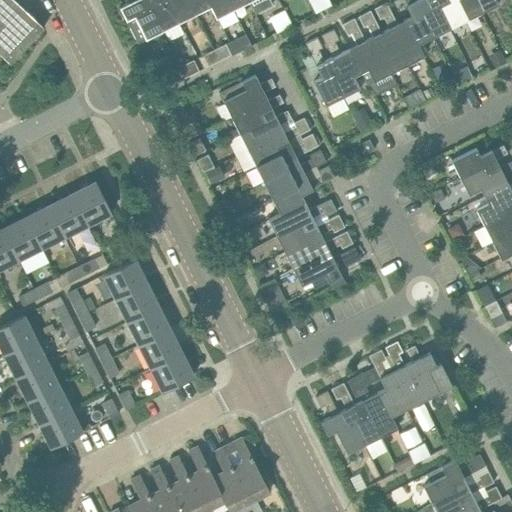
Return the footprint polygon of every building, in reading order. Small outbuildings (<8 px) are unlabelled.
[(0,0),(0,14),(13,0),(12,0),(0,0)] [(21,6),(15,2),(13,0),(0,14),(0,44),(28,14),(21,7),(21,6)] [(119,7),(126,20),(134,16),(146,39),(163,30),(151,6),(143,10),(138,0),(137,0),(127,0),(129,2),(119,7)] [(137,0),(138,0),(143,10),(151,6),(163,30),(179,22),(167,0),(163,0),(159,2),(157,0),(137,0)] [(157,0),(159,2),(163,0),(167,0),(179,22),(195,14),(187,0),(157,0)] [(187,0),(195,14),(210,6),(211,6),(208,0),(187,0)] [(208,0),(211,6),(210,6),(216,18),(233,9),(228,0),(208,0)] [(228,0),(233,9),(249,1),(248,0),(228,0)] [(248,0),(249,1),(256,14),(273,5),(269,0),(248,0)] [(311,0),(317,11),(333,4),(330,0),(311,0)] [(404,0),(406,5),(412,16),(405,20),(417,44),(418,44),(433,36),(421,12),(429,8),(424,0),(415,0),(414,0),(404,0)] [(424,0),(429,8),(421,12),(433,36),(449,28),(437,4),(445,0),(424,0)] [(445,0),(437,4),(449,28),(465,20),(455,0),(445,0)] [(455,0),(465,20),(481,12),(475,0),(455,0)] [(475,0),(481,12),(498,3),(496,0),(475,0)] [(381,32),(381,33),(387,44),(395,40),(407,64),(424,55),(418,44),(417,44),(405,20),(397,24),(386,2),(374,8),(379,19),(383,17),(389,28),(381,32)] [(365,40),(365,41),(371,53),(379,49),(391,72),(407,64),(395,40),(387,44),(381,33),(381,32),(370,10),(358,16),(363,27),(367,25),(373,36),(365,40)] [(35,19),(34,20),(28,14),(0,44),(0,53),(10,63),(43,28),(41,26),(35,19)] [(348,48),(349,50),(360,72),(367,68),(374,81),(391,72),(379,49),(371,53),(365,41),(365,40),(354,18),(342,24),(347,35),(351,33),(357,44),(348,48)] [(332,56),(333,58),(338,69),(330,73),(342,97),(360,88),(353,75),(360,72),(349,50),(348,48),(340,52),(334,41),(338,39),(333,29),(321,35),(332,57),(332,56)] [(315,65),(321,76),(313,80),(325,105),(342,97),(330,73),(338,69),(333,58),(332,56),(332,57),(324,61),(318,49),(322,47),(317,37),(305,43),(316,64),(315,65)] [(237,43),(236,46),(239,51),(250,45),(247,38),(237,43)] [(219,60),(231,54),(225,43),(214,49),(219,60)] [(219,60),(214,49),(202,55),(208,66),(219,60)] [(481,52),(470,58),(477,73),(488,68),(481,52)] [(187,76),(199,70),(193,59),(181,65),(187,76)] [(187,76),(181,65),(170,71),(176,82),(187,76)] [(255,74),(241,81),(246,89),(223,100),(231,117),(255,105),(251,97),(261,92),(263,91),(264,92),(275,86),(271,78),(259,83),(255,74)] [(263,91),(261,92),(251,97),(255,105),(231,117),(239,133),(263,121),(259,113),(272,107),(272,108),(283,102),(279,94),(268,100),(264,92),(263,91)] [(272,108),(272,107),(259,113),(263,121),(239,133),(247,149),(271,138),(267,130),(278,125),(280,124),(291,118),(287,110),(276,116),(272,108)] [(280,124),(278,125),(267,130),(271,138),(247,149),(256,166),(279,154),(275,146),(288,140),(310,129),(304,117),(293,122),(295,126),(284,132),(280,124)] [(180,127),(186,139),(197,134),(191,122),(180,127)] [(288,140),(275,146),(279,154),(256,166),(264,182),(287,170),(283,162),(296,156),(318,145),(312,133),(301,138),(303,142),(292,148),(288,140)] [(206,150),(199,138),(188,143),(194,155),(206,150)] [(358,144),(359,145),(364,155),(374,149),(369,139),(358,144)] [(491,150),(480,155),(476,147),(451,160),(459,177),(483,165),(487,173),(500,167),(499,166),(495,159),(507,153),(503,145),(492,150),(491,150)] [(296,156),(283,162),(287,170),(264,182),(272,198),(296,186),(292,178),(303,172),(304,172),(326,161),(320,149),(309,154),(311,158),(300,164),(296,156)] [(202,171),(214,166),(208,154),(196,159),(202,171)] [(483,165),(459,177),(468,194),(481,189),(484,195),(508,183),(504,175),(511,170),(511,162),(511,161),(499,166),(500,167),(487,173),(483,165)] [(304,172),(303,172),(292,178),(296,186),(272,198),(279,212),(280,214),(305,202),(301,194),(313,189),(312,188),(334,177),(328,165),(317,171),(319,175),(308,180),(304,172)] [(111,212),(96,181),(72,193),(88,224),(111,212)] [(508,183),(484,195),(488,202),(475,208),(484,225),(508,213),(504,205),(511,201),(511,191),(508,183)] [(440,188),(430,193),(435,202),(445,197),(440,188)] [(88,224),(72,193),(49,204),(64,235),(88,224)] [(305,202),(280,214),(279,212),(268,218),(276,236),(300,224),(304,231),(315,226),(317,226),(316,225),(312,217),(324,212),(326,216),(336,210),(330,198),(309,209),(305,202)] [(511,201),(504,205),(508,213),(484,225),(492,241),(511,231),(511,221),(511,201)] [(64,235),(49,204),(25,216),(41,247),(64,235)] [(317,226),(315,226),(304,231),(300,224),(276,236),(285,252),(308,240),(312,248),(323,242),(325,242),(324,241),(320,233),(332,228),(334,232),(344,226),(338,214),(316,225),(317,226)] [(41,247),(25,216),(2,228),(17,259),(41,247)] [(511,221),(511,231),(492,241),(501,258),(511,252),(511,251),(511,221)] [(2,228),(0,228),(0,267),(17,259),(2,228)] [(325,242),(323,242),(312,248),(308,240),(285,252),(293,268),(316,256),(320,264),(331,259),(333,258),(332,257),(328,249),(340,244),(342,248),(352,242),(346,230),(324,241),(325,242)] [(333,258),(331,259),(320,264),(316,256),(293,268),(301,285),(324,273),(328,281),(342,275),(337,266),(348,260),(350,264),(361,259),(354,246),(332,257),(333,258)] [(84,274),(98,267),(94,258),(79,265),(84,274)] [(145,280),(134,258),(103,274),(114,296),(145,280)] [(84,274),(79,265),(64,272),(69,282),(84,274)] [(482,277),(478,269),(467,274),(471,282),(482,277)] [(273,279),(260,285),(267,299),(280,293),(273,279)] [(40,296),(52,291),(47,280),(32,288),(37,298),(40,296)] [(158,305),(145,280),(114,296),(127,320),(158,305)] [(37,298),(32,288),(17,294),(22,305),(37,298)] [(78,314),(87,310),(80,296),(71,300),(78,314)] [(484,305),(484,306),(490,318),(502,312),(495,300),(484,305)] [(62,324),(72,319),(65,304),(55,309),(62,324)] [(170,329),(158,305),(127,320),(139,345),(170,329)] [(87,310),(78,314),(86,330),(95,326),(87,310)] [(0,345),(4,353),(35,338),(23,314),(0,325),(0,345)] [(72,319),(62,324),(69,339),(79,333),(72,319)] [(181,351),(170,329),(139,345),(150,367),(181,351)] [(47,361),(35,338),(4,353),(16,377),(47,361)] [(396,368),(397,370),(402,380),(394,384),(406,408),(422,400),(410,376),(418,372),(413,362),(412,360),(404,364),(398,353),(402,351),(397,341),(385,347),(395,369),(396,368)] [(102,363),(113,358),(105,342),(94,347),(102,363)] [(412,360),(413,362),(418,372),(410,376),(422,400),(452,385),(440,362),(436,364),(429,351),(420,356),(414,345),(406,349),(412,360)] [(379,376),(379,377),(385,388),(378,392),(390,416),(391,416),(406,408),(394,384),(402,380),(397,370),(396,368),(395,369),(387,373),(382,361),(386,359),(381,349),(368,355),(374,366),(379,376)] [(85,371),(95,366),(87,351),(77,356),(85,371)] [(181,351),(150,367),(162,391),(193,376),(181,351)] [(113,358),(102,363),(109,377),(120,372),(113,358)] [(58,384),(47,361),(16,377),(27,400),(58,384)] [(95,366),(85,371),(92,385),(102,380),(95,366)] [(354,404),(360,416),(368,412),(380,436),(397,427),(391,416),(390,416),(378,392),(370,396),(364,384),(379,377),(379,376),(374,366),(359,374),(347,380),(352,391),(356,389),(362,400),(354,404)] [(338,412),(344,424),(352,420),(364,444),(380,436),(368,412),(360,416),(354,404),(343,382),(331,388),(336,399),(340,397),(346,408),(338,412)] [(70,408),(58,384),(27,400),(39,423),(70,408)] [(125,408),(134,403),(127,389),(118,394),(125,408)] [(320,420),(327,434),(335,430),(347,453),(364,444),(352,420),(344,424),(338,412),(327,390),(315,396),(320,407),(324,405),(330,416),(320,420)] [(119,413),(111,397),(101,402),(109,418),(119,413)] [(39,423),(51,447),(82,431),(70,408),(39,423)] [(470,420),(458,426),(464,437),(476,431),(470,420)] [(242,460),(232,465),(231,465),(249,501),(254,511),(262,511),(255,498),(269,491),(242,437),(233,442),(242,460)] [(410,450),(415,461),(432,454),(427,442),(410,450)] [(188,450),(198,469),(187,474),(205,510),(224,500),(212,475),(198,446),(188,450)] [(223,470),(212,475),(224,500),(229,511),(249,501),(231,465),(232,465),(222,446),(213,451),(223,470)] [(455,459),(441,466),(445,474),(423,485),(431,502),(455,490),(451,482),(463,476),(485,465),(479,453),(468,459),(470,463),(459,468),(455,459)] [(167,484),(170,490),(181,511),(204,511),(204,510),(205,510),(187,474),(178,455),(169,460),(178,478),(168,484),(167,484)] [(159,488),(149,493),(157,511),(181,511),(170,490),(167,484),(168,484),(159,465),(150,470),(159,488)] [(467,485),(463,476),(451,482),(455,490),(431,502),(436,511),(451,511),(463,506),(459,498),(469,493),(471,492),(472,493),(493,482),(487,469),(477,475),(479,479),(467,485)] [(130,479),(140,498),(128,503),(132,511),(157,511),(149,493),(140,475),(130,479)] [(471,492),(469,493),(459,498),(463,506),(451,511),(481,511),(480,509),(502,498),(495,485),(485,491),(487,495),(476,501),(472,493),(471,492)]
